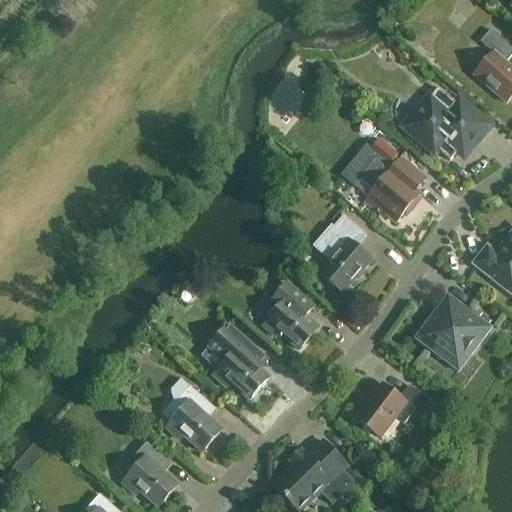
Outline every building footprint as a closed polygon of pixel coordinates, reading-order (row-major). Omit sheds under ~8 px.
[(474,77),(506,105),(511,98),(511,70),(505,65),(511,56),(511,51),(490,32),(480,44),(493,55),(474,77)] [(450,163),(458,153),(461,156),(462,157),(463,157),(465,157),(466,156),(466,155),(467,154),(467,153),(467,152),(467,151),(466,151),(465,150),(471,142),(475,145),(489,128),(459,102),(456,105),(438,90),(417,114),(420,117),(407,132),(427,148),(430,145),(450,163)] [(401,160),(390,173),(375,160),(360,178),(375,191),(365,203),(384,219),(386,215),(397,224),(401,219),(402,220),(421,198),(403,183),(413,171),(401,160)] [(356,249),(366,237),(345,219),(335,231),(331,228),(313,248),(331,263),(320,276),(343,296),(371,262),(356,249)] [(511,235),(502,247),(503,248),(497,256),(487,249),(473,266),(511,296),(511,235)] [(280,335),(299,352),(318,331),(300,314),(308,305),(287,287),(273,302),(280,309),(267,323),(267,324),(263,328),(276,340),(280,335)] [(464,352),(471,357),(491,330),(448,298),(415,341),(452,368),(464,352)] [(259,371),(266,362),(228,328),(213,345),(231,359),(213,378),(227,389),(231,385),(251,402),(268,382),(259,371)] [(409,387),(399,400),(382,387),(355,422),(380,440),(395,420),(403,427),(414,412),(420,417),(430,404),(409,387)] [(183,437),(202,454),(221,433),(203,417),(211,407),(190,389),(176,404),(183,411),(170,425),(171,426),(167,430),(179,442),(183,437)] [(342,471),(347,467),(323,443),(308,458),(305,456),(273,488),(296,511),(301,511),(319,494),(332,507),(355,484),(342,471)] [(140,493),(159,510),(178,489),(159,472),(167,463),(146,444),(132,460),(139,466),(127,481),(123,486),(136,497),(140,493)] [(116,511),(99,497),(85,511),(116,511)]
